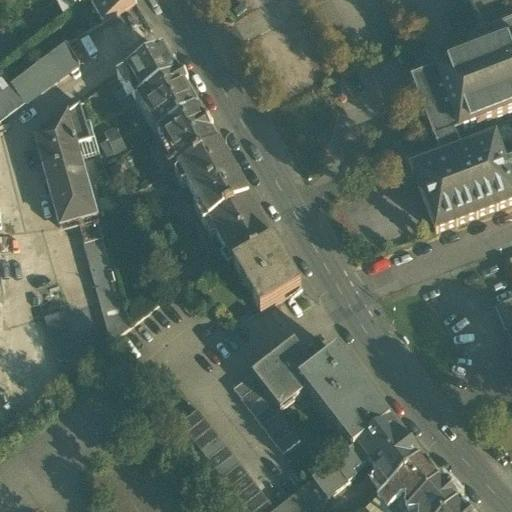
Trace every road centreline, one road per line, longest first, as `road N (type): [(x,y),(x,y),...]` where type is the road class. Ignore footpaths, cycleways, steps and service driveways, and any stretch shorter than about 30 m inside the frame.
road 1 (secondary): [(340,303),(172,0)]
road 2 (secondary): [(511,507),(340,303)]
road 3 (residential): [(340,303),(511,242)]
